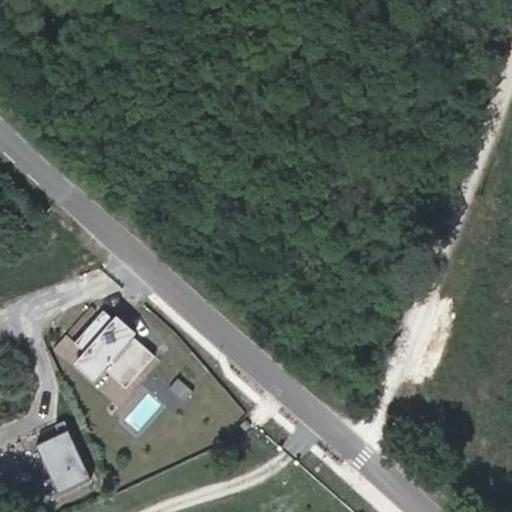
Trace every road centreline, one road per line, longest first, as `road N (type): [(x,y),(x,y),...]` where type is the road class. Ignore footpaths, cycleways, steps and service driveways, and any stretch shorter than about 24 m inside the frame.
road 1 (tertiary): [(0,132),(418,511)]
road 2 (track): [(360,455),(511,64)]
